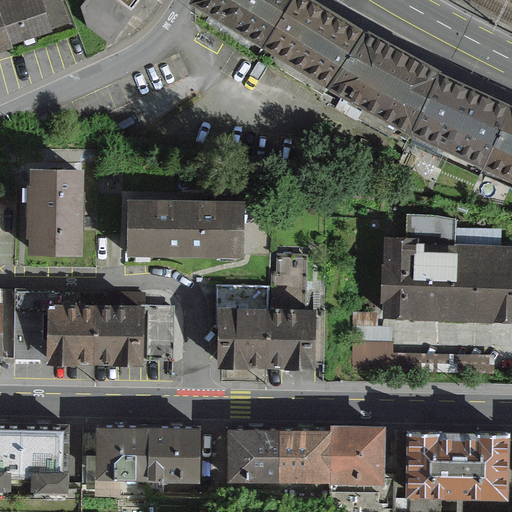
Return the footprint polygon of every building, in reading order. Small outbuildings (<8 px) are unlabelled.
[(62,0),(8,0),(0,3),(0,26),(8,49),(71,26),(62,0)] [(144,0),(89,0),(84,7),(88,26),(112,44),(144,0)] [(197,0),(190,11),(255,50),(285,0),(197,0)] [(324,92),(357,34),(303,0),(285,0),(255,50),(324,92)] [(0,26),(0,51),(8,49),(0,26)] [(407,137),(435,78),(357,34),(324,92),(407,137)] [(508,112),(435,78),(407,137),(480,172),(508,112)] [(511,113),(508,112),(480,172),(511,186),(511,113)] [(34,175),(34,254),(80,254),(81,175),(34,175)] [(239,256),(240,205),(131,205),(131,255),(239,256)] [(390,247),(388,317),(454,319),(456,248),(390,247)] [(511,249),(456,248),(454,319),(511,320),(511,249)] [(271,315),(270,366),(312,367),(313,315),(304,315),(305,258),(272,257),(271,315)] [(51,360),(96,360),(96,310),(51,310),(51,360)] [(96,360),(141,360),(141,310),(96,310),(96,360)] [(270,366),(271,315),(224,314),(223,365),(270,366)] [(23,478),(23,426),(0,425),(0,489),(11,490),(11,478),(23,478)] [(23,426),(23,478),(34,478),(34,489),(66,489),(66,425),(23,426)] [(149,427),(99,426),(98,479),(148,480),(149,427)] [(199,428),(149,427),(148,480),(197,481),(199,428)] [(230,480),(280,481),(281,430),(231,429),(230,480)] [(280,481),(330,481),(331,430),(281,430),(280,481)] [(331,430),(330,481),(382,482),(382,431),(331,430)] [(508,433),(411,431),(409,503),(507,504),(508,433)]
